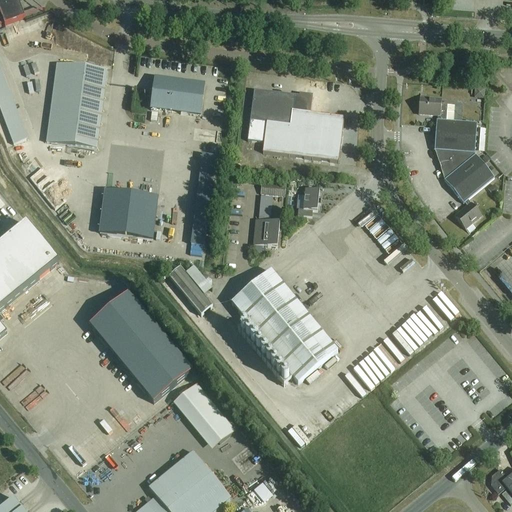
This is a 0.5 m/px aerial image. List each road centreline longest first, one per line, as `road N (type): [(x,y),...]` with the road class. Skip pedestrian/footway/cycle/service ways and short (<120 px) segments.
road 1 (residential): [(511,351),(388,191),(376,128),(380,72)]
road 2 (residential): [(121,42),(380,72)]
road 3 (tertiary): [(384,30),(168,13),(127,1)]
road 4 (tertiary): [(511,38),(384,30)]
road 5 (unclassified): [(0,415),(79,511)]
